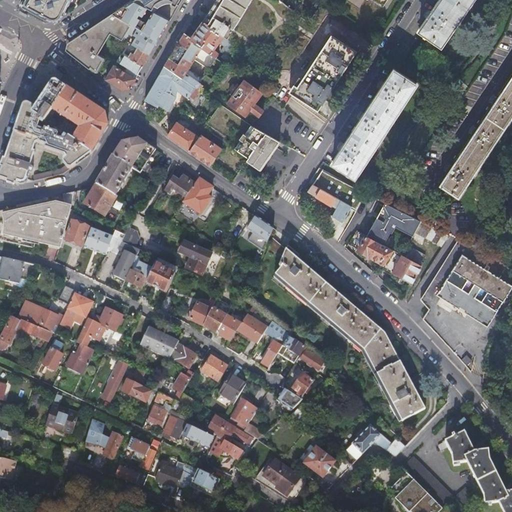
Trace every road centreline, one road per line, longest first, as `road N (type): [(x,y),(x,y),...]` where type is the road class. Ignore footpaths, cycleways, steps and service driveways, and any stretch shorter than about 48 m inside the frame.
road 1 (residential): [(277,216),(395,311),(511,447)]
road 2 (residential): [(277,216),(417,0)]
road 3 (residential): [(127,115),(277,216)]
road 4 (residential): [(0,193),(91,173),(127,115)]
road 5 (residential): [(127,115),(194,0)]
